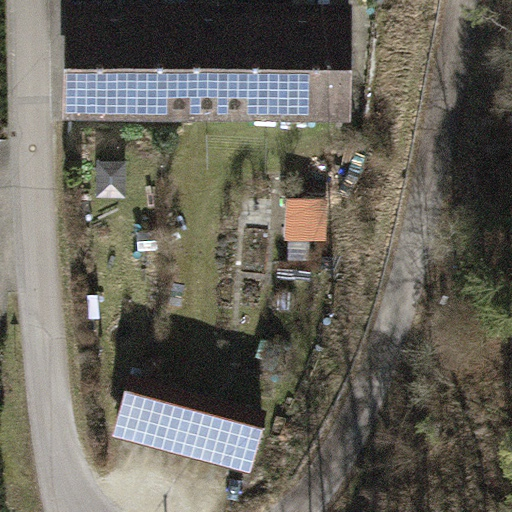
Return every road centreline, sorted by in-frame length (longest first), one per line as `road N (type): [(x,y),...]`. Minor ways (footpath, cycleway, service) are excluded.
road 1 (unclassified): [(282,511),(363,403),(428,254),(479,0)]
road 2 (residential): [(26,0),(30,285),(46,421),(76,511)]
